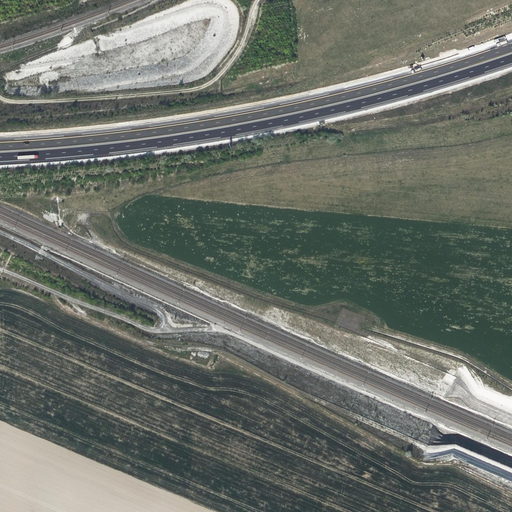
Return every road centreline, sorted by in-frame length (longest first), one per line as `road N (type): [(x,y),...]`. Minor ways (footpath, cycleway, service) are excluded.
road 1 (motorway): [(511,44),(247,114),(0,144)]
road 2 (motorway): [(0,156),(267,123),(511,57)]
